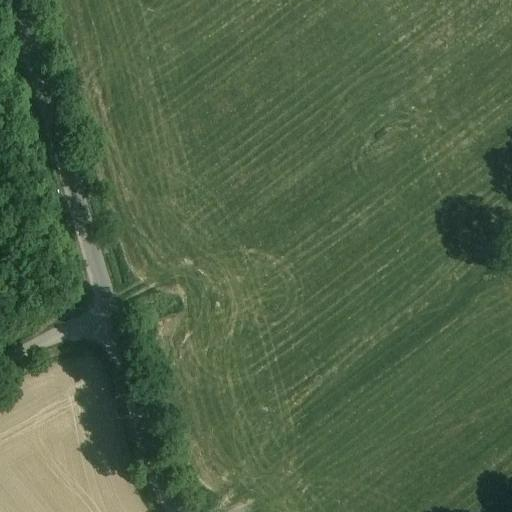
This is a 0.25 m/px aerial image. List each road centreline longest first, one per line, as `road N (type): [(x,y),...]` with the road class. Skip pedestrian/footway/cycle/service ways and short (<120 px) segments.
road 1 (unclassified): [(109,311),(18,0)]
road 2 (unclassified): [(176,511),(109,311)]
road 3 (unclassified): [(0,367),(109,311)]
